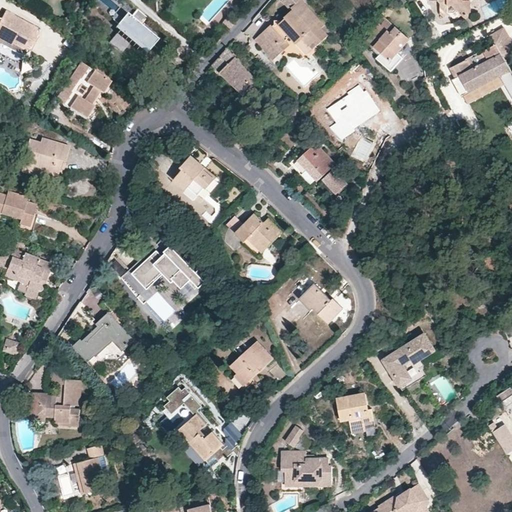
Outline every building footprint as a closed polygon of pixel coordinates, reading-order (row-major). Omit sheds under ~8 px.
[(319,45),(329,36),(322,28),(325,25),(320,19),(316,17),(314,15),(314,11),(311,8),(308,7),(306,5),(306,2),(303,0),(300,0),(294,6),(294,9),(286,16),(289,20),(285,24),(281,20),(276,19),(275,25),(274,27),(272,25),(266,30),(269,34),(259,42),(273,60),(284,50),(278,42),(283,38),(285,41),(291,37),(297,44),(304,38),(311,46),(316,42),(319,45)] [(431,0),(432,0),(432,1),(441,1),(442,4),(443,14),(445,16),(447,18),(451,12),(451,6),(454,6),(463,14),(469,20),(473,14),(472,0),(431,0)] [(139,8),(133,15),(129,12),(117,26),(121,29),(111,41),(123,52),(133,40),(140,46),(148,53),(160,39),(142,24),(149,17),(139,8)] [(8,11),(3,19),(0,17),(0,39),(13,47),(14,45),(26,52),(27,49),(30,51),(39,35),(36,34),(39,30),(16,16),(8,11)] [(224,34),(237,20),(229,14),(218,29),(224,34)] [(388,46),(380,55),(377,59),(386,66),(392,71),(396,66),(397,66),(404,58),(399,53),(410,39),(402,32),(390,20),(379,32),(377,31),(366,43),(373,50),(382,40),(388,46)] [(322,28),(329,36),(331,34),(325,25),(322,28)] [(494,35),(498,43),(504,40),(510,51),(511,49),(511,31),(509,26),(494,35)] [(256,39),(259,42),(269,34),(266,30),(262,33),(256,39)] [(0,46),(2,47),(5,49),(17,55),(20,56),(23,55),(26,52),(14,45),(13,47),(0,39),(0,46)] [(373,50),(380,55),(388,46),(382,40),(373,50)] [(474,89),(511,69),(511,66),(498,43),(453,66),(459,76),(455,79),(463,94),(474,89)] [(180,67),(192,54),(181,45),(170,58),(180,67)] [(250,72),(229,47),(214,64),(245,95),(258,82),(251,71),(250,72)] [(99,94),(102,96),(111,84),(82,64),(57,103),(85,122),(94,110),(90,107),(99,94)] [(370,98),(373,95),(356,78),(346,87),(355,97),(363,90),(370,98)] [(376,99),(373,95),(370,98),(363,90),(355,97),(346,87),(333,99),(338,104),(344,100),(355,112),(363,120),(380,103),(376,99)] [(98,103),(102,96),(99,94),(90,107),(94,110),(98,103)] [(350,117),(355,112),(344,100),(338,104),(350,117)] [(288,130),(281,138),(290,146),(298,138),(288,130)] [(59,163),(65,165),(69,148),(40,141),(38,146),(27,143),(24,158),(25,159),(22,170),(57,178),(60,170),(57,169),(59,163)] [(337,164),(317,142),(294,164),(297,169),(301,172),(306,167),(319,180),(337,164)] [(209,188),(217,179),(200,165),(202,163),(193,155),(183,167),(185,169),(176,179),(188,189),(190,187),(200,195),(207,187),(209,188)] [(200,165),(217,179),(218,177),(205,165),(202,163),(200,165)] [(57,178),(22,170),(21,175),(56,184),(57,178)] [(198,197),(200,195),(190,187),(188,189),(198,197)] [(27,229),(32,214),(34,206),(25,203),(26,199),(6,193),(5,197),(0,195),(0,215),(17,221),(16,225),(27,229)] [(261,241),(269,248),(285,232),(277,224),(273,228),(266,222),(257,213),(238,232),(248,242),(252,237),(258,243),(261,241)] [(36,216),(32,214),(27,229),(16,225),(15,229),(29,234),(34,221),(36,216)] [(234,215),(227,224),(234,230),(241,222),(234,215)] [(270,218),(266,222),(273,228),(277,224),(273,221),(270,218)] [(263,255),(269,248),(261,241),(258,243),(252,237),(248,242),(263,255)] [(187,271),(192,266),(171,245),(166,250),(168,253),(164,257),(162,254),(158,249),(140,267),(133,273),(146,285),(161,271),(164,268),(173,278),(176,276),(183,283),(191,275),(187,271)] [(38,270),(41,264),(12,252),(11,255),(0,250),(0,267),(4,269),(11,272),(13,278),(20,280),(20,278),(21,276),(25,274),(27,281),(22,294),(23,297),(33,301),(36,294),(37,294),(38,293),(39,293),(40,293),(43,284),(45,280),(36,276),(38,270)] [(53,268),(41,264),(38,270),(47,274),(51,276),(53,268)] [(196,270),(192,266),(187,271),(191,275),(196,270)] [(178,288),(183,283),(176,276),(173,278),(164,268),(161,271),(165,275),(178,288)] [(11,272),(4,269),(2,277),(9,280),(18,283),(20,280),(13,278),(11,272)] [(47,274),(38,270),(36,276),(45,280),(47,274)] [(345,307),(336,297),(334,299),(329,294),(317,282),(301,299),(313,310),(315,308),(330,323),(345,307)] [(300,299),(289,308),(300,321),(311,312),(300,299)] [(115,342),(123,352),(136,340),(111,313),(99,324),(101,325),(98,328),(95,331),(84,341),(82,339),(75,345),(90,361),(96,356),(97,357),(110,345),(108,343),(113,340),(115,342)] [(424,332),(383,358),(391,370),(399,382),(410,375),(401,362),(410,356),(413,361),(434,348),(424,332)] [(262,364),(265,367),(275,358),(258,340),(232,364),(239,372),(240,370),(250,380),(259,372),(262,369),(259,366),(262,364)] [(126,354),(123,352),(115,342),(110,345),(97,357),(96,356),(90,361),(96,368),(106,360),(118,361),(126,354)] [(16,346),(5,343),(2,353),(14,356),(16,346)] [(71,421),(70,424),(80,425),(81,407),(73,406),(73,404),(79,404),(81,379),(68,377),(69,369),(53,367),(53,376),(52,381),(62,383),(61,394),(50,394),(48,393),(35,392),(33,419),(39,419),(39,413),(48,414),(57,415),(62,420),(71,421)] [(245,384),(250,380),(240,370),(239,372),(236,374),(245,384)] [(183,401),(192,411),(199,406),(185,389),(182,392),(177,386),(165,395),(170,401),(164,406),(170,412),(183,401)] [(365,395),(337,402),(342,422),(350,420),(352,431),(365,428),(375,426),(373,417),(371,409),(366,410),(365,405),(367,405),(365,395)] [(226,443),(199,412),(181,428),(207,459),(212,455),(226,443)] [(57,423),(70,424),(71,421),(62,420),(57,415),(57,423)] [(221,429),(233,443),(243,435),(231,421),(221,429)] [(495,434),(509,455),(511,453),(511,435),(506,427),(495,434)] [(295,429),(283,444),(292,449),(297,441),(296,441),(301,433),(295,429)] [(107,486),(99,456),(105,454),(102,443),(89,447),(91,457),(84,460),(75,462),(84,493),(107,486)] [(198,464),(203,460),(192,447),(187,452),(198,464)] [(303,451),(277,453),(278,472),(282,472),(282,486),(295,486),(295,481),(313,480),(313,485),(330,485),(330,475),(329,466),(325,466),(325,459),(311,459),(311,454),(308,454),(303,455),(303,451)] [(430,500),(418,482),(402,493),(397,496),(396,494),(378,505),(379,507),(371,511),(428,511),(430,508),(428,508),(430,500)] [(213,511),(211,503),(189,508),(189,511),(213,511)]
